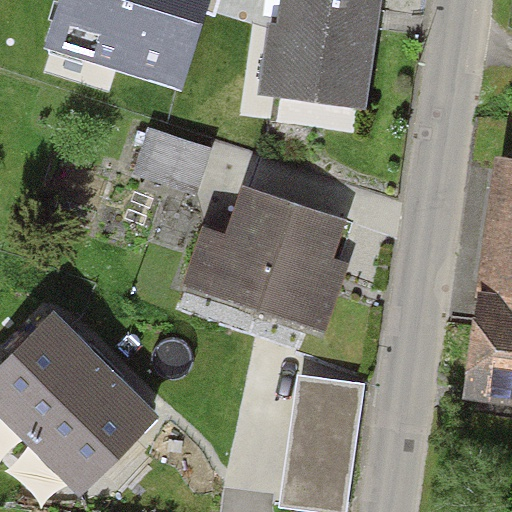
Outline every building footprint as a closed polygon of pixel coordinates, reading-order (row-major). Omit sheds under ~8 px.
[(179,83),(204,0),(63,0),(50,44),(179,83)] [(387,0),(285,0),(270,97),(368,113),(387,0)] [(212,144),(147,123),(131,171),(196,193),(212,144)] [(511,154),(494,152),(456,406),(511,414),(511,154)] [(212,226),(189,287),(310,334),(352,228),(263,194),(245,239),(212,226)] [(154,415),(55,317),(0,372),(0,405),(82,487),(154,415)]
